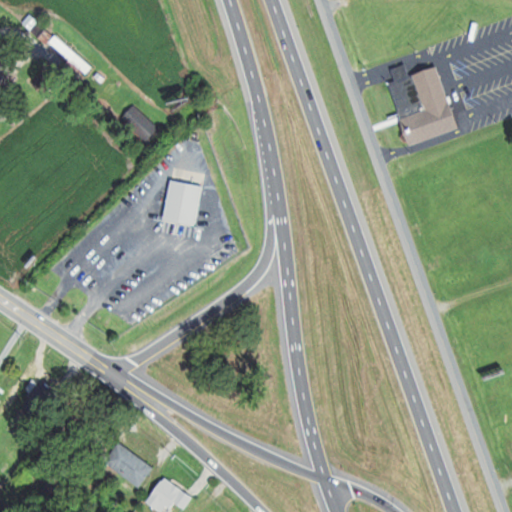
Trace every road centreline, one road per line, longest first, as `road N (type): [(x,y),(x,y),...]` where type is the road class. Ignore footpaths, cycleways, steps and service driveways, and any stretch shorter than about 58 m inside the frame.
road 1 (residential): [(504,511),(321,0)]
road 2 (trunk): [(457,511),(275,0)]
road 3 (trunk): [(234,0),(256,60),(326,477)]
road 4 (primary): [(395,511),(115,374)]
road 5 (primary): [(277,185),(265,272),(115,374)]
road 6 (primary): [(115,374),(268,511)]
road 7 (primary): [(0,297),(115,374)]
